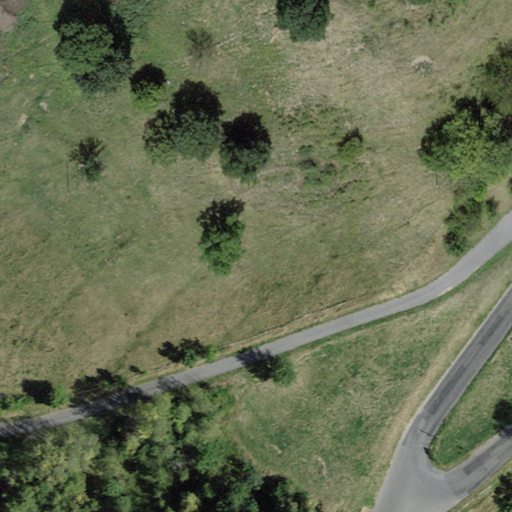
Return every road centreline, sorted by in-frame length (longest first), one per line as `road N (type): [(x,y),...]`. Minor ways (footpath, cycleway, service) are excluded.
road 1 (track): [(0,435),(187,383),(426,297),(511,231)]
road 2 (unclassified): [(511,309),(405,463),(393,511)]
